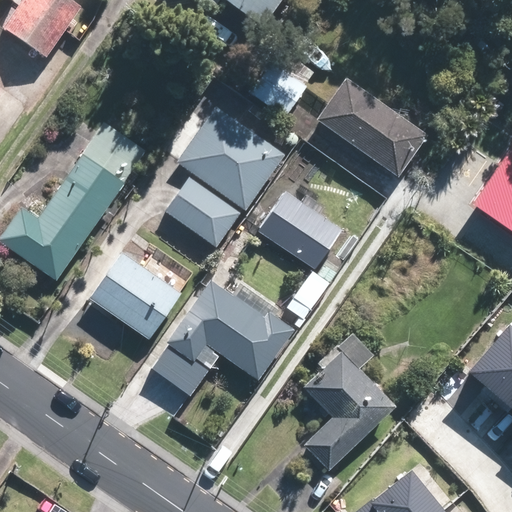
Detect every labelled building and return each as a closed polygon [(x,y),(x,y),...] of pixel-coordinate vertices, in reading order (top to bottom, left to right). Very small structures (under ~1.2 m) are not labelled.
[(82,5),(74,0),(18,0),(0,27),(0,28),(44,59),(82,5)] [(230,0),(260,21),(274,0),(230,0)] [(302,76),(277,59),(253,94),(278,111),(302,76)] [(415,137),(344,89),(322,121),(393,169),(415,137)] [(511,126),(487,109),(453,158),(511,198),(511,126)] [(275,156),(213,113),(179,163),(241,205),(275,156)] [(136,154),(101,130),(35,226),(19,215),(0,242),(52,277),(136,154)] [(232,213),(189,185),(170,213),(212,241),(232,213)] [(333,230),(282,195),(257,232),(309,266),(333,230)] [(511,261),(511,249),(495,238),(483,256),(506,271),(511,261)] [(172,297),(117,260),(90,299),(145,336),(172,297)] [(330,283),(310,268),(287,300),(307,315),(330,283)] [(262,323),(204,284),(164,342),(189,359),(202,341),(253,375),(283,332),(265,319),(262,323)] [(511,330),(497,319),(457,366),(511,411),(506,416),(511,420),(511,330)] [(384,404),(330,353),(301,384),(326,408),(296,439),(324,466),(384,404)] [(464,389),(448,404),(463,421),(479,406),(464,389)] [(411,511),(427,499),(394,461),(348,501),(357,511),(411,511)] [(438,511),(427,499),(411,511),(438,511)]
